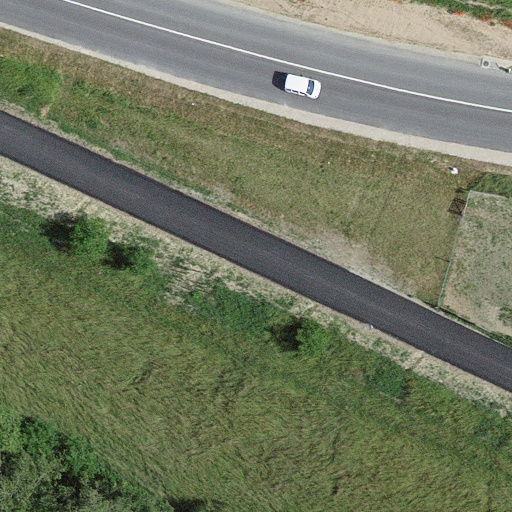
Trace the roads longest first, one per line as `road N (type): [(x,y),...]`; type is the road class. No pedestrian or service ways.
road 1 (residential): [(0,128),(511,364)]
road 2 (secondary): [(26,0),(251,68),(511,126)]
